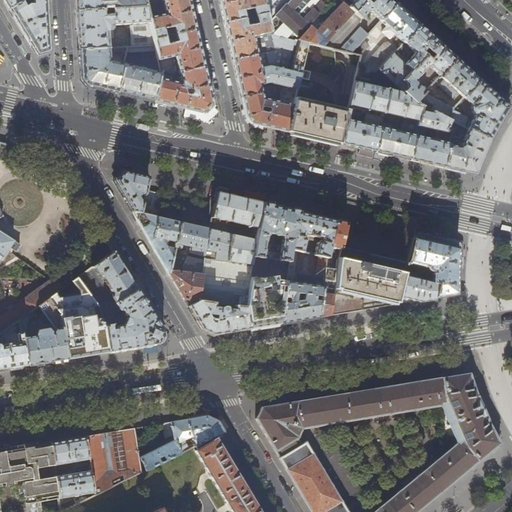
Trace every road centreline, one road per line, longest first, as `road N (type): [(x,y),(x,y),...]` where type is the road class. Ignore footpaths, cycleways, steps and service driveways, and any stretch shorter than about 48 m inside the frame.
road 1 (secondary): [(511,324),(210,375)]
road 2 (residential): [(210,375),(58,115)]
road 3 (primary): [(511,223),(231,156)]
road 4 (secondary): [(210,375),(0,409)]
road 5 (primary): [(231,156),(58,115)]
road 6 (residential): [(231,156),(235,142),(203,0)]
road 7 (residential): [(292,511),(210,375)]
